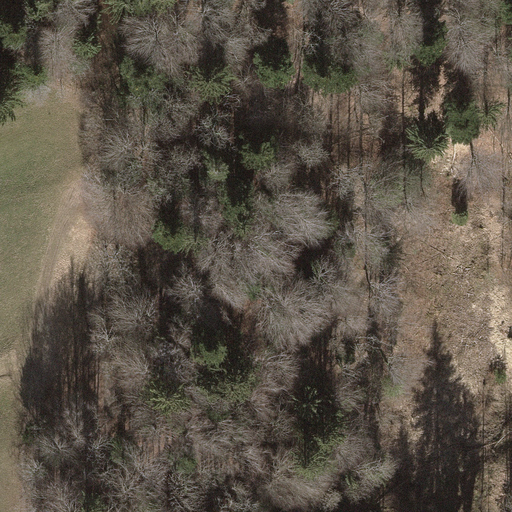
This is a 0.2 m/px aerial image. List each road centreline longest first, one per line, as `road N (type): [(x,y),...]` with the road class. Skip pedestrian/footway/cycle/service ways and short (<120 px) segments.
road 1 (track): [(111,511),(89,294),(110,203),(82,168),(39,279),(26,511)]
road 2 (track): [(82,168),(114,79),(156,0)]
